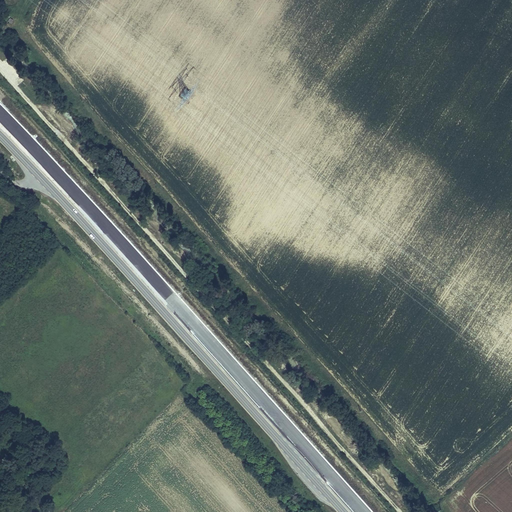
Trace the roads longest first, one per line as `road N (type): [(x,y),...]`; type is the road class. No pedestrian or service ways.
road 1 (track): [(0,70),(401,511)]
road 2 (motorway): [(361,511),(0,115)]
road 3 (motorway): [(0,133),(345,511)]
